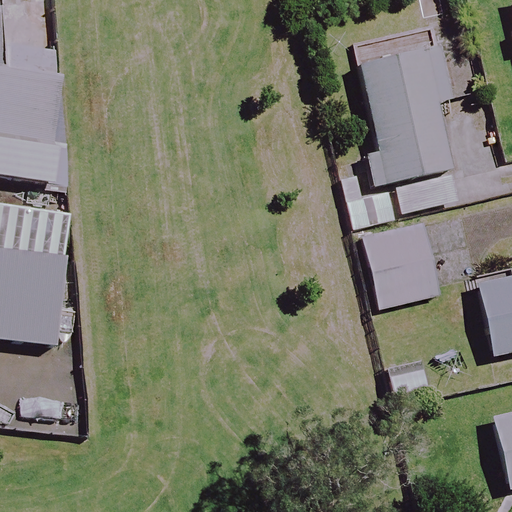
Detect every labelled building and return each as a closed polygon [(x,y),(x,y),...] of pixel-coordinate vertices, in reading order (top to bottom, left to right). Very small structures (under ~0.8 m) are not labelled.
[(452,102),(441,54),(356,72),(372,144),(362,146),(371,189),(444,174),(430,107),(452,102)] [(434,298),(416,230),(358,245),(375,313),(434,298)] [(0,354),(15,356),(29,255),(0,251),(0,354)] [(511,279),(471,288),(487,362),(511,356),(511,279)] [(511,492),(511,416),(487,423),(503,494),(511,492)]
